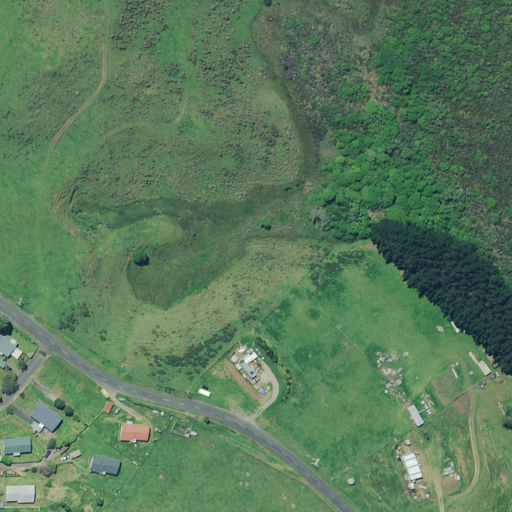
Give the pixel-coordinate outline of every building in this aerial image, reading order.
[(0,333),(0,354),(2,355),(3,354),(8,357),(11,354),(18,359),(23,352),(16,347),(18,343),(7,335),(5,338),(0,333)] [(476,348),(470,353),(485,376),(492,372),(476,348)] [(245,361),(240,364),(252,379),(257,375),(247,364),(258,357),(253,350),(243,357),(245,361)] [(62,418),(40,402),(30,416),(40,423),(38,425),(33,421),(30,426),(40,433),(44,427),(52,432),(62,418)] [(109,413),(113,404),(107,402),(103,410),(109,413)] [(423,423),(413,405),(407,409),(417,426),(423,423)] [(148,440),(150,426),(122,423),(120,440),(130,441),(130,442),(136,443),(137,439),(148,440)] [(31,453),(30,437),(3,440),(5,454),(13,453),(14,456),(20,456),(20,452),(31,453)] [(69,447),(65,444),(56,449),(61,455),(69,447)] [(82,455),(79,450),(69,453),(71,459),(82,455)] [(415,453),(402,456),(411,481),(422,477),(415,453)] [(120,460),(94,454),(90,471),(105,475),(106,472),(117,475),(120,460)] [(34,502),(35,484),(7,486),(6,501),(18,500),(18,503),(34,502)]
